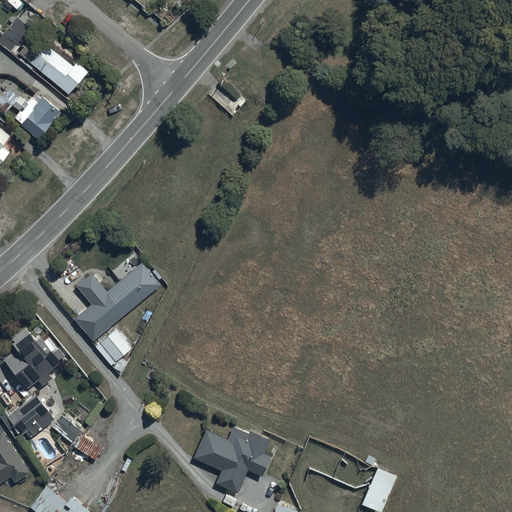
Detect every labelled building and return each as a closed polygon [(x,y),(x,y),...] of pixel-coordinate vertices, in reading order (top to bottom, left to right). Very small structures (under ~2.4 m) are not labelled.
[(25,40),(32,30),(16,17),(0,36),(0,37),(67,96),(87,72),(50,40),(40,53),(25,40)] [(20,70),(15,80),(32,89),(38,79),(20,70)] [(220,79),(207,93),(233,116),(246,102),(220,79)] [(0,96),(0,111),(5,116),(12,107),(0,96)] [(42,98),(37,104),(31,98),(26,104),(19,98),(13,106),(21,112),(15,119),(21,124),(19,126),(38,141),(61,112),(42,98)] [(9,137),(0,128),(0,164),(10,153),(1,146),(9,137)] [(73,319),(92,342),(162,286),(143,262),(106,291),(92,273),(76,285),(91,305),(73,319)] [(15,349),(3,359),(28,390),(37,382),(41,387),(52,378),(47,373),(66,358),(58,347),(52,353),(39,338),(34,342),(24,329),(8,341),(15,349)] [(115,329),(99,342),(101,345),(97,349),(111,366),(118,361),(114,369),(122,373),(128,363),(120,358),(131,349),(115,329)] [(35,395),(13,412),(33,438),(55,421),(35,395)] [(5,423),(0,426),(0,461),(21,449),(5,423)] [(228,441),(206,431),(193,459),(221,471),(215,484),(236,493),(247,470),(263,477),(271,458),(264,455),(270,441),(234,425),(228,441)] [(83,433),(73,446),(95,463),(105,450),(83,433)] [(377,466),(360,504),(376,511),(382,511),(398,476),(377,466)] [(67,504),(45,487),(28,508),(33,511),(88,511),(71,498),(68,502),(67,504)]
